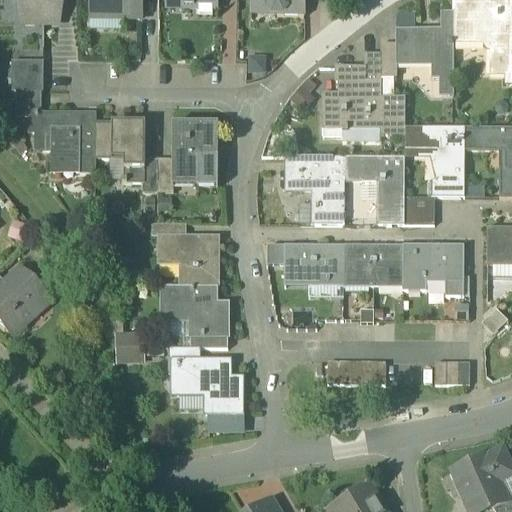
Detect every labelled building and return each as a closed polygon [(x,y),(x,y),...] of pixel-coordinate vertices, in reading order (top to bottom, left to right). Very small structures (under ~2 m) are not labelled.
[(17,0),(22,23),(37,23),(37,27),(59,27),(59,9),(56,9),(58,0),(17,0)] [(91,0),(92,22),(142,23),(141,0),(91,0)] [(182,0),(183,12),(217,12),(216,0),(182,0)] [(251,0),(252,10),(278,11),(278,20),(306,20),(306,0),(251,0)] [(511,10),(485,10),(485,6),(454,6),(454,17),(454,47),(485,47),(487,52),(491,54),(491,79),(506,79),(506,89),(511,88),(511,10)] [(441,34),(432,34),(430,37),(418,37),(416,34),(396,34),(396,48),(396,82),(397,82),(397,64),(432,64),(432,83),(454,83),(454,47),(454,17),(442,17),(441,34)] [(396,48),(381,49),(381,59),(381,83),(396,82),(396,48)] [(381,59),(365,59),(364,73),(364,86),(381,86),(381,83),(381,59)] [(44,65),(12,65),(12,96),(18,96),(41,96),(44,96),(44,65)] [(364,73),(337,73),(336,86),(340,86),(339,100),(324,100),(324,121),(343,122),(343,137),(348,137),(348,134),(386,134),(386,140),(405,140),(405,132),(405,102),(381,102),(381,86),(364,86),(364,73)] [(303,80),(291,106),(306,113),(318,86),(303,80)] [(41,96),(18,96),(18,120),(30,120),(30,118),(41,119),(41,96)] [(41,119),(30,118),(30,120),(30,136),(37,136),(36,155),(53,155),(53,175),(96,176),(96,164),(97,127),(97,119),(41,119)] [(146,127),(97,127),(96,164),(125,164),(124,184),(122,184),(122,188),(143,188),(145,188),(145,164),(146,127)] [(219,129),(173,128),(173,164),(173,182),(174,182),(198,182),(198,192),(218,192),(219,129)] [(465,133),(405,132),(405,140),(405,155),(440,156),(441,186),(432,186),(432,202),(465,202),(465,156),(465,133)] [(511,132),(465,133),(465,156),(500,157),(499,203),(511,202),(511,132)] [(345,162),(285,162),(285,194),(315,194),(315,230),(345,230),(345,186),(345,162)] [(405,162),(345,162),(345,186),(379,186),(379,230),(405,230),(405,162)] [(158,198),(158,164),(145,164),(145,188),(143,188),(143,197),(158,198)] [(173,164),(158,164),(158,198),(174,198),(174,182),(173,182),(173,164)] [(186,229),(152,229),(152,242),(159,242),(159,241),(186,241),(186,229)] [(511,233),(488,233),(487,270),(511,269),(511,233)] [(186,241),(159,241),(159,242),(159,269),(160,263),(180,263),(180,292),(214,292),(219,292),(219,241),(186,241)] [(465,251),(405,250),(405,251),(404,292),(404,297),(427,297),(427,282),(446,282),(446,302),(464,302),(465,251)] [(315,292),(315,251),(285,251),(285,292),(286,292),(286,287),(310,287),(310,292),(315,292)] [(315,251),(315,292),(320,292),(320,287),(343,287),(343,292),(344,292),(344,251),(315,251)] [(374,251),(344,251),(344,292),(345,292),(345,287),(369,287),(369,292),(374,292),(374,251)] [(405,251),(374,251),(374,292),(379,292),(379,287),(403,287),(403,292),(404,292),(405,251)] [(6,288),(0,293),(0,327),(4,332),(7,332),(13,339),(19,339),(26,332),(26,327),(40,314),(41,307),(31,297),(32,287),(20,275),(6,288)] [(180,292),(163,292),(163,312),(167,312),(167,326),(191,326),(191,341),(228,341),(228,309),(214,309),(214,292),(180,292)] [(482,327),(493,338),(507,325),(496,313),(482,327)] [(470,318),(315,317),(315,337),(469,338),(470,318)] [(116,368),(144,367),(143,335),(114,337),(116,368)] [(228,341),(191,341),(191,354),(201,354),(228,354),(228,341)] [(191,354),(169,354),(169,378),(178,378),(178,367),(201,367),(201,354),(191,354)] [(201,367),(178,367),(178,378),(178,400),(206,400),(206,419),(242,419),(242,385),(229,385),(229,367),(201,367)] [(340,367),(328,367),(328,390),(340,390),(340,367)] [(351,367),(340,367),(340,390),(351,390),(351,367)] [(363,367),(351,367),(351,390),(363,390),(363,367)] [(375,367),(363,367),(363,390),(374,390),(375,367)] [(386,367),(375,367),(374,390),(386,390),(386,367)] [(447,367),(435,367),(435,390),(447,391),(447,367)] [(458,367),(447,367),(447,391),(458,390),(458,367)] [(470,367),(458,367),(458,390),(470,390),(470,367)] [(487,460),(452,476),(467,511),(496,511),(508,507),(507,506),(498,486),(511,479),(511,475),(503,454),(487,461),(487,460)] [(384,511),(371,490),(334,511),(384,511)] [(511,511),(511,503),(507,506),(508,507),(496,511),(511,511)]
